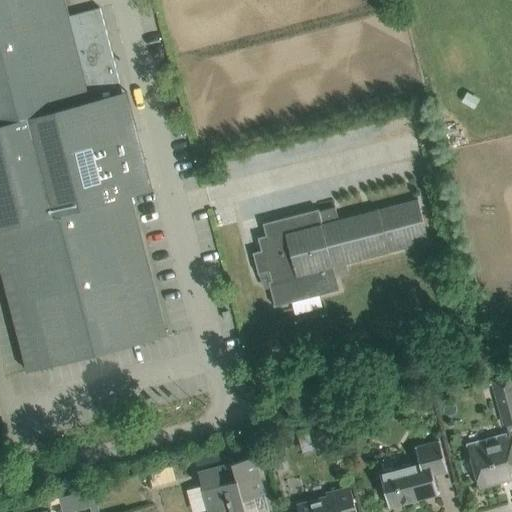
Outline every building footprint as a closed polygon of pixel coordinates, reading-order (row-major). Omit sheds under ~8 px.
[(0,0),(0,268),(21,351),(26,371),(143,341),(153,338),(166,335),(130,196),(141,193),(152,190),(143,155),(144,154),(136,122),(130,124),(100,8),(68,16),(64,0),(0,0)] [(261,250),(253,252),(258,274),(267,272),(269,281),(268,281),(270,287),(275,306),(291,302),(295,301),(293,295),(314,290),(316,296),(319,295),(339,290),(337,279),(336,278),(333,266),(345,263),(347,263),(429,242),(424,222),(417,198),(338,219),(335,207),(319,211),(318,209),(282,218),(263,223),(266,235),(266,238),(261,239),(263,250),(261,250)] [(511,382),(510,375),(493,380),(505,423),(511,420),(511,382)] [(511,434),(470,446),(474,460),(472,461),(474,470),(477,469),(480,483),(499,478),(500,480),(501,479),(499,475),(506,473),(508,479),(511,477),(511,434)] [(380,474),(389,507),(438,494),(433,474),(447,470),(439,441),(415,447),(419,463),(380,474)] [(273,471),(284,468),(280,455),(269,458),(273,471)] [(198,471),(203,489),(208,488),(212,502),(207,504),(208,511),(246,511),(242,497),(249,495),(249,498),(264,494),(254,456),(198,471)] [(297,504),(299,511),(356,511),(350,487),(330,492),(331,495),(297,504)] [(97,504),(93,488),(78,492),(82,508),(97,504)]
